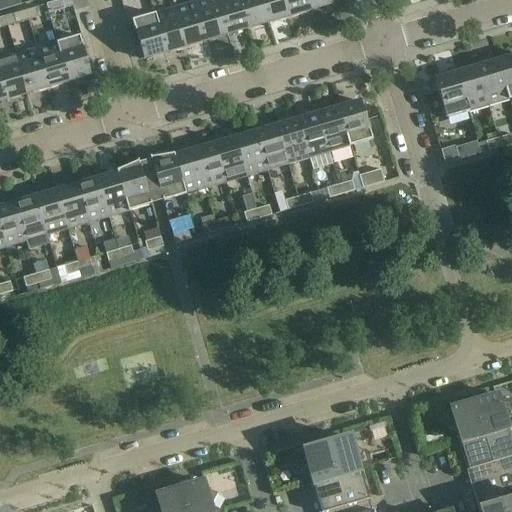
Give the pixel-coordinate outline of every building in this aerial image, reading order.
[(3,0),(0,1),(0,11),(9,9),(6,0),(3,0)] [(18,0),(6,0),(9,9),(21,5),(18,0)] [(216,0),(204,0),(195,3),(206,41),(227,35),(216,0)] [(216,0),(227,35),(247,29),(238,0),(216,0)] [(261,0),(238,0),(247,29),(268,23),(261,0)] [(261,0),(268,23),(273,22),(273,23),(289,20),(283,0),(261,0)] [(306,0),(283,0),(289,20),(305,13),(305,12),(309,11),(306,0)] [(306,0),(309,11),(331,4),(329,0),(306,0)] [(64,10),(61,1),(46,5),(48,15),(64,10)] [(174,9),(186,50),(202,44),(201,43),(206,41),(195,3),(174,9)] [(40,17),(37,8),(25,11),(28,21),(40,17)] [(174,9),(153,15),(164,54),(169,52),(169,54),(186,50),(174,9)] [(25,11),(12,15),(15,25),(28,21),(25,11)] [(164,54),(153,15),(131,22),(133,29),(134,29),(143,60),(164,54)] [(81,44),(79,37),(57,43),(68,82),(90,76),(81,45),(81,44)] [(68,82),(57,43),(36,50),(48,91),(64,85),(64,83),(68,82)] [(48,91),(36,50),(15,56),(27,94),(31,93),(32,94),(48,91)] [(27,94),(15,56),(0,60),(0,79),(6,100),(27,94)] [(511,57),(497,62),(509,100),(511,99),(511,57)] [(488,106),(509,100),(497,62),(493,63),(493,62),(476,65),(488,106)] [(467,112),(488,106),(476,65),(460,71),(461,73),(456,74),(467,112)] [(467,112),(456,74),(434,80),(443,111),(445,119),(467,112)] [(338,109),(350,147),(372,141),(369,133),(360,102),(338,109)] [(333,109),(317,112),(329,153),(350,147),(338,109),(334,110),(333,109)] [(301,120),(297,121),(308,159),(329,153),(317,112),(301,118),(301,120)] [(308,159),(297,121),(276,127),(286,161),(287,165),(302,161),(308,159)] [(276,127),(255,133),(264,161),(267,171),(287,165),(286,161),(276,127)] [(255,133),(235,139),(241,161),(246,178),(267,171),(264,161),(255,133)] [(498,139),(501,148),(511,145),(511,140),(510,135),(498,139)] [(241,161),(235,139),(214,145),(218,161),(225,184),(246,178),(241,161)] [(488,152),(501,148),(498,139),(485,143),(488,152)] [(454,149),(458,161),(480,155),(476,142),(454,149)] [(214,145),(193,151),(196,161),(205,190),(225,184),(218,161),(214,145)] [(444,165),(458,161),(454,149),(454,147),(440,151),(444,165)] [(193,151),(174,157),(173,155),(172,155),(174,161),(184,196),(205,190),(196,161),(193,151)] [(174,161),(172,155),(149,159),(150,162),(145,164),(156,202),(162,200),(162,202),(184,196),(174,161)] [(138,163),(117,171),(129,212),(151,206),(150,204),(156,202),(145,164),(139,166),(138,163)] [(362,189),(384,183),(380,170),(359,177),(362,189)] [(117,174),(97,180),(108,218),(129,212),(117,171),(116,172),(117,174)] [(108,218),(97,180),(76,186),(87,224),(108,218)] [(351,182),(339,186),(341,195),(354,191),(351,182)] [(76,186),(56,192),(67,230),(87,224),(76,186)] [(341,195),(339,186),(326,189),(329,199),(341,195)] [(67,230),(56,192),(35,198),(46,236),(67,230)] [(310,194),(297,198),(300,207),(313,204),(310,194)] [(46,236),(35,198),(14,204),(25,243),(26,242),(28,251),(48,245),(46,237),(46,236)] [(300,207),(297,198),(284,202),(287,211),(300,207)] [(25,243),(14,204),(10,205),(9,204),(0,205),(0,232),(5,249),(25,243)] [(268,206),(256,210),(259,220),(271,216),(268,206)] [(243,214),(246,223),(259,220),(256,210),(243,214)] [(227,219),(214,222),(217,232),(230,228),(227,219)] [(217,232),(214,222),(201,226),(204,236),(217,232)] [(175,244),(190,240),(188,230),(172,235),(175,244)] [(163,248),(160,238),(144,243),(147,252),(163,248)] [(131,247),(118,251),(121,260),(133,256),(131,247)] [(105,254),(108,264),(121,260),(118,251),(105,254)] [(89,259),(76,263),(79,272),(92,269),(89,259)] [(79,272),(76,263),(64,267),(67,276),(79,272)] [(48,271),(35,275),(38,285),(51,281),(48,271)] [(38,285),(35,275),(22,279),(25,288),(38,285)] [(0,295),(12,292),(9,283),(0,285),(0,295)] [(511,445),(504,420),(511,417),(511,410),(509,400),(500,403),(497,395),(474,402),(495,476),(511,471),(511,445)] [(495,476),(474,402),(450,409),(452,416),(446,428),(457,433),(468,471),(469,471),(472,482),(471,482),(472,483),(495,476)] [(327,446),(345,511),(371,511),(372,511),(371,511),(368,500),(357,463),(364,452),(352,446),(350,439),(327,446)] [(345,511),(327,446),(303,453),(305,460),(299,471),(310,477),(320,511),(345,511)] [(511,511),(511,471),(495,476),(505,511),(511,511)] [(480,511),(505,511),(495,476),(472,483),(480,511)] [(185,511),(211,511),(210,506),(216,495),(205,489),(203,482),(179,489),(185,511)] [(185,511),(179,489),(156,496),(158,503),(152,511),(185,511)] [(40,511),(35,494),(9,502),(12,511),(40,511)]
